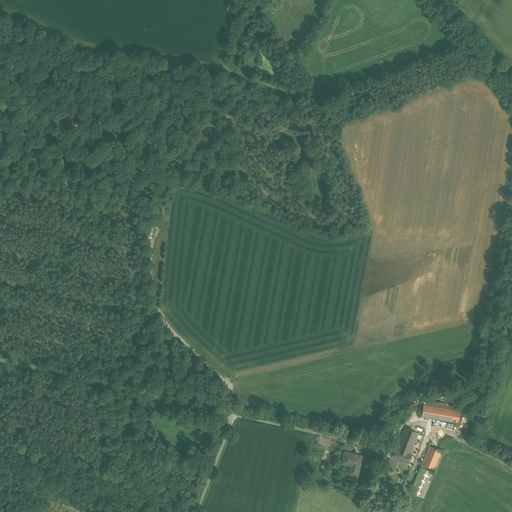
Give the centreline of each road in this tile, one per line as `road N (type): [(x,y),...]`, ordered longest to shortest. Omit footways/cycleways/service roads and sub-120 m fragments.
road 1 (unclassified): [(0,360),(233,414)]
road 2 (unclassified): [(233,414),(379,446)]
